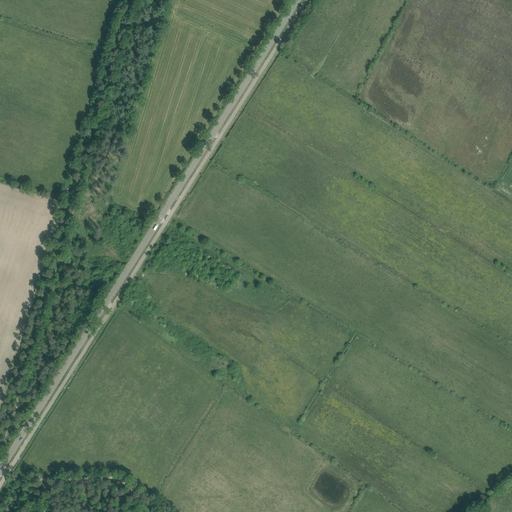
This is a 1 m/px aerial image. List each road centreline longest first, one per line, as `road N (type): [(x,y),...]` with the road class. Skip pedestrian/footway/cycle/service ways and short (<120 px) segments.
road 1 (tertiary): [(0,470),(298,0)]
road 2 (track): [(168,511),(110,477),(0,476)]
